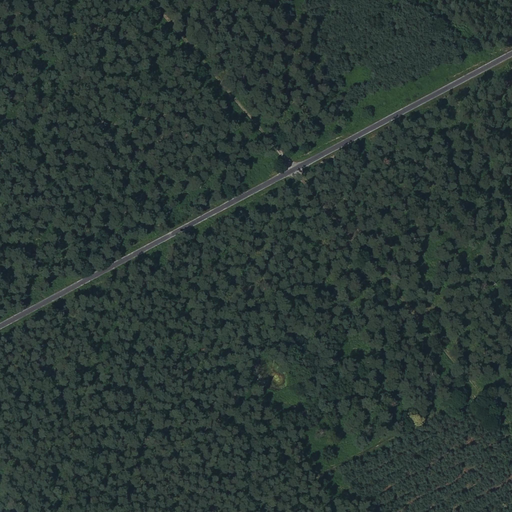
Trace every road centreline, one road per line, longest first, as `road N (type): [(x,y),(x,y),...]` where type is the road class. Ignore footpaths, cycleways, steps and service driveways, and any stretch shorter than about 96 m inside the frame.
road 1 (unclassified): [(511,56),(0,328)]
road 2 (track): [(511,430),(150,0)]
